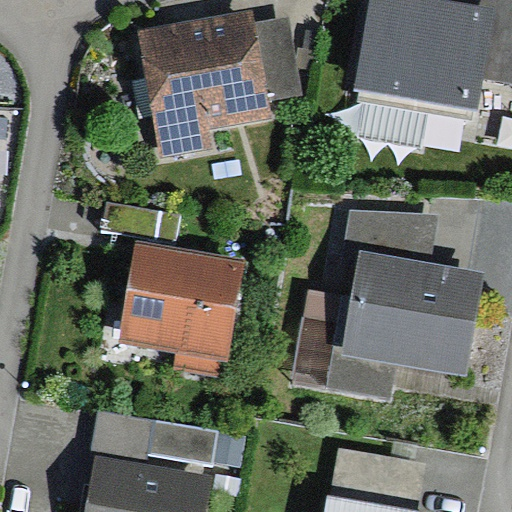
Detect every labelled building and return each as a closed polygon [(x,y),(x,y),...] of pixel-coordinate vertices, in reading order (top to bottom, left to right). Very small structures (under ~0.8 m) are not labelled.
[(392,0),(381,0),(364,85),(476,107),(481,80),(511,86),(511,3),(493,0),(468,0),(465,14),(392,0)] [(285,14),(143,37),(163,154),(206,147),(203,130),(264,119),(260,99),(298,93),(285,14)] [(142,248),(125,340),(223,358),(240,265),(175,253),(180,223),(111,211),(106,242),(142,248)] [(462,378),(478,282),(425,273),(434,224),(356,219),(349,262),(365,265),(349,360),(334,358),(328,392),(386,402),(392,366),(462,378)] [(199,511),(204,484),(123,470),(129,436),(71,425),(61,480),(94,485),(89,511),(199,511)] [(341,456),(331,511),(414,511),(422,470),(341,456)]
